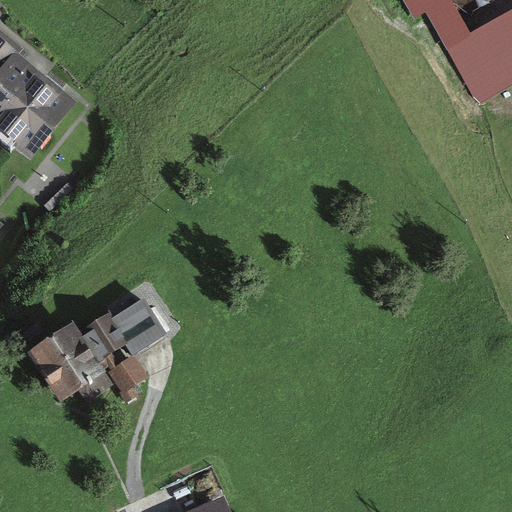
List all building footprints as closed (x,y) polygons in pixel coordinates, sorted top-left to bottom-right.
[(511,82),(511,15),(450,50),(479,101),(511,82)] [(81,103),(22,56),(26,51),(0,29),(0,142),(12,153),(13,150),(31,165),(81,103)] [(155,300),(146,306),(162,329),(171,323),(155,300)] [(144,301),(113,320),(129,346),(113,356),(120,366),(135,356),(166,336),(162,329),(146,306),(144,301)] [(110,315),(81,333),(100,364),(104,362),(113,356),(129,346),(113,320),(110,315)] [(81,333),(74,324),(28,354),(61,403),(79,391),(106,374),(100,364),(81,333)] [(104,362),(110,372),(120,366),(113,356),(104,362)] [(150,378),(135,356),(120,366),(110,372),(107,374),(115,386),(127,404),(138,397),(133,390),(150,378)] [(104,362),(100,364),(106,374),(110,372),(104,362)] [(79,391),(87,404),(115,386),(106,374),(79,391)] [(231,511),(224,496),(189,511),(231,511)]
